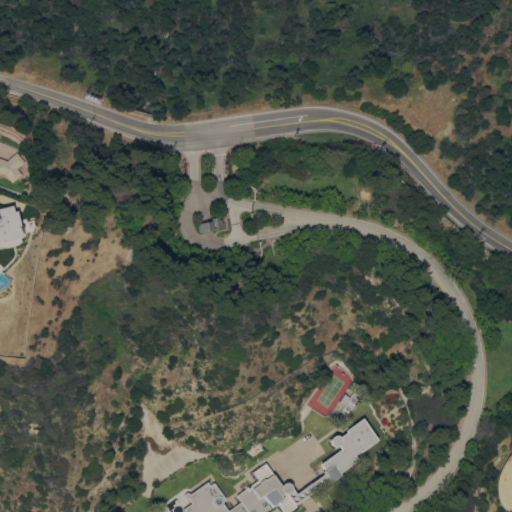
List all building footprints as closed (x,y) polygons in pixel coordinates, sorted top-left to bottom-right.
[(20,164),(14,169),(19,175),(9,184),(2,175),(0,174),(0,159),(4,161),(13,153),(20,161),(22,163),(20,164)] [(0,241),(16,239),(11,205),(0,206),(0,241)] [(213,221),(212,219),(220,218),(220,220),(222,220),(223,223),(224,223),(226,229),(199,233),(198,224),(213,221)] [(346,394),(350,398),(354,392),(360,396),(357,399),(358,400),(355,404),(357,405),(354,410),(352,409),(348,414),(347,413),(345,415),(341,412),(344,407),(339,403),(346,394)] [(192,503),(190,499),(187,500),(186,500),(185,499),(185,498),(184,497),(184,496),(185,494),(186,493),(188,493),(189,493),(190,495),(208,482),(210,486),(214,483),(226,500),(224,501),(224,504),(228,511),(241,502),(236,496),(246,489),(247,487),(248,487),(250,487),(259,480),(253,472),(266,463),(282,486),(282,485),(283,484),(284,483),(287,483),(289,483),(290,484),(291,484),(292,486),(292,487),(292,489),(291,491),(293,490),(296,494),(324,474),(323,472),(325,471),(320,464),(341,450),(339,447),(337,447),(335,447),(334,447),(333,446),(332,445),(331,443),(331,442),(331,440),(331,439),(332,438),(333,437),(335,436),(336,436),(337,436),(341,437),(347,432),(346,431),(363,418),(379,440),(361,453),(361,452),(355,456),(358,460),(341,473),(342,475),(331,483),(329,481),(295,505),(296,507),(289,511),(283,511),(277,503),(265,511),(186,511),(184,509),(192,503)]
